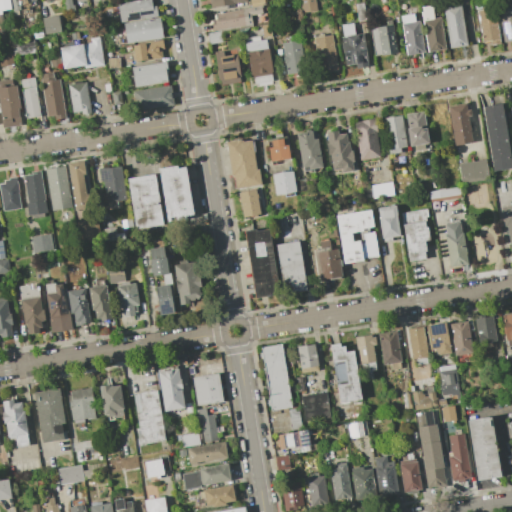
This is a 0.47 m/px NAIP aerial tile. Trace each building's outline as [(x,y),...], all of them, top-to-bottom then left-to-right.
[(0,0),(9,0),(11,9),(0,10),(0,0)] [(70,0),(71,6),(74,6),(75,11),(65,13),(62,0),(70,0)] [(155,0),(158,17),(120,23),(117,4),(142,0),(155,0)] [(314,0),(317,11),(301,13),(298,0),(314,0)] [(355,4),(363,3),(366,21),(358,22),(355,4)] [(442,7),(462,4),(468,41),(467,41),(467,45),(449,48),(442,7)] [(264,5),(265,13),(250,15),(252,26),(222,31),(214,32),(212,20),(216,19),(215,13),(251,7),(264,5)] [(427,51),(421,12),(423,12),(422,7),(431,5),(432,11),(437,10),(438,17),(440,17),(445,48),(427,51)] [(477,10),(494,7),(500,44),(490,45),(490,40),(482,42),(477,10)] [(498,10),(511,7),(511,40),(503,42),(498,10)] [(400,16),(414,14),(415,21),(420,20),(425,52),(406,55),(400,16)] [(58,15),(61,32),(45,34),(42,17),(58,15)] [(163,38),(127,44),(123,24),(160,18),(163,38)] [(369,66),(356,68),(355,63),(345,65),(340,37),(343,37),(341,25),(353,23),(355,35),(363,33),(369,66)] [(370,28),(393,24),(398,53),(382,55),(382,54),(374,56),(370,28)] [(214,32),(222,31),(224,42),(209,44),(207,33),(214,32)] [(78,32),(79,39),(70,40),(69,34),(78,32)] [(313,37),(332,34),(338,71),(329,72),(328,68),(318,69),(313,37)] [(82,44),(91,43),(90,38),(99,37),(103,65),(84,68),(84,65),(86,65),(82,44)] [(34,39),(36,52),(14,56),(11,43),(34,39)] [(162,39),(164,49),(161,49),(162,58),(147,61),(147,60),(135,62),(132,46),(144,44),(144,42),(162,39)] [(244,42),(266,39),(267,48),(268,48),(270,60),(271,60),(272,71),(271,71),(272,81),(272,83),(256,86),(256,84),(255,84),(254,78),(253,79),(252,74),(249,75),(244,42)] [(281,43),(300,40),(305,72),(303,72),(304,76),(297,77),(296,73),(287,74),(285,65),(284,65),(282,54),(283,54),(281,43)] [(86,65),(84,65),(63,68),(60,48),(82,44),(86,65)] [(14,64),(1,66),(0,61),(0,50),(11,49),(14,64)] [(214,52),(222,51),(223,56),(237,53),(238,62),(241,62),(242,67),(239,68),(240,77),(239,77),(240,82),(221,85),(220,80),(219,80),(214,52)] [(119,58),(121,65),(109,67),(107,59),(119,58)] [(167,81),(135,87),(132,67),(165,62),(167,73),(165,73),(167,81)] [(40,74),(53,72),(54,80),(59,79),(65,118),(55,119),(54,116),(46,117),(40,74)] [(34,77),(41,117),(26,119),(20,79),(34,77)] [(91,112),(81,114),(81,111),(72,112),(68,85),(74,84),(73,81),(81,80),(82,83),(86,82),(91,112)] [(0,105),(0,85),(16,83),(20,108),(18,108),(19,116),(20,116),(22,124),(3,127),(1,119),(2,119),(0,105)] [(170,85),(173,105),(136,111),(133,91),(170,85)] [(118,91),(121,103),(113,105),(110,92),(118,91)] [(448,106),(465,103),(466,110),(470,109),(471,115),(468,116),(472,143),(454,145),(448,106)] [(482,106),(502,103),(511,168),(492,171),(482,106)] [(406,129),(407,128),(405,114),(423,111),(428,142),(424,143),(425,149),(416,150),(415,145),(409,146),(406,129)] [(383,118),(401,115),(406,147),(400,148),(401,152),(389,154),(383,118)] [(354,122),(374,119),(374,121),(376,120),(378,132),(376,132),(380,158),(360,161),(354,122)] [(296,134),(311,131),(313,139),(318,139),(322,168),(309,170),(308,166),(301,167),(296,134)] [(326,133),(338,131),(338,134),(346,133),(347,142),(349,142),(350,151),(352,151),(354,162),(352,162),(353,171),(342,173),(341,169),(332,170),(330,155),(328,155),(326,144),(328,144),(326,133)] [(290,159),(282,160),(282,161),(275,163),(276,164),(272,165),(271,162),(270,162),(268,148),(267,140),(285,137),(286,145),(288,145),(290,159)] [(225,142),(240,139),(241,142),(251,140),(256,169),(259,169),(261,185),(236,189),(234,176),(231,177),(225,142)] [(485,159),(489,180),(461,184),(458,164),(485,159)] [(67,163),(83,161),(90,208),(75,211),(67,163)] [(45,168),(65,165),(71,208),(52,211),(45,168)] [(120,166),(126,199),(115,201),(116,206),(108,207),(107,202),(104,203),(103,193),(105,192),(103,182),(101,182),(99,168),(105,167),(105,168),(120,166)] [(159,168),(177,166),(177,168),(185,167),(193,220),(177,222),(176,216),(166,218),(159,168)] [(40,171),(45,200),(47,200),(49,212),(27,216),(25,203),(28,203),(24,175),(31,174),(31,172),(40,171)] [(272,175),(292,171),(296,192),(275,196),(272,175)] [(127,178),(155,174),(162,225),(135,229),(127,178)] [(22,208),(3,211),(0,194),(0,183),(4,183),(4,180),(8,179),(8,178),(17,177),(22,208)] [(392,182),(394,195),(373,199),(371,185),(392,182)] [(459,187),(460,197),(446,199),(444,189),(459,187)] [(238,192),(255,189),(260,214),(242,217),(238,192)] [(395,205),(399,235),(391,236),(392,241),(383,242),(383,238),(381,238),(376,208),(395,205)] [(511,256),(511,257),(506,226),(504,226),(501,207),(511,205),(511,256)] [(370,209),(373,226),(361,228),(362,231),(351,233),(352,242),(363,240),(362,233),(375,231),(379,258),(343,263),(335,215),(370,209)] [(400,213),(426,209),(428,216),(425,217),(426,221),(424,222),(425,227),(427,227),(429,240),(424,241),(427,259),(408,262),(400,213)] [(76,221),(97,218),(100,239),(79,242),(76,221)] [(468,264),(449,267),(444,235),(446,235),(444,224),(459,221),(461,233),(463,232),(468,264)] [(244,231),(256,229),(256,231),(269,229),(279,294),(254,298),(244,231)] [(40,235),(43,252),(33,253),(30,237),(40,235)] [(316,252),(316,248),(320,248),(319,242),(329,240),(330,246),(332,246),(333,249),(338,248),(342,276),(320,280),(316,252)] [(276,244),(298,241),(306,291),(283,295),(276,244)] [(168,274),(152,276),(149,260),(151,259),(149,248),(164,246),(168,274)] [(0,260),(7,259),(9,272),(0,273),(0,260)] [(173,265),(179,264),(179,261),(186,260),(187,263),(196,261),(198,275),(199,275),(201,287),(199,287),(200,295),(197,301),(189,302),(189,303),(179,305),(177,290),(176,290),(175,279),(173,265)] [(110,283),(107,265),(122,263),(124,281),(110,283)] [(116,286),(121,285),(121,283),(129,281),(129,284),(135,283),(138,305),(135,305),(137,315),(123,317),(122,307),(120,308),(116,286)] [(18,286),(38,283),(42,309),(43,309),(45,319),(42,320),(43,326),(39,327),(40,332),(28,334),(26,323),(24,324),(18,286)] [(56,293),(46,294),(44,284),(55,283),(56,285),(54,285),(56,293)] [(72,329),(51,332),(48,316),(49,316),(46,294),(56,293),(54,285),(56,285),(62,284),(66,311),(70,311),(72,329)] [(111,318),(100,320),(100,318),(95,319),(94,310),(91,311),(88,288),(106,285),(111,318)] [(169,285),(173,313),(159,315),(155,287),(169,285)] [(84,288),(89,323),(79,324),(79,321),(74,322),(73,313),(70,313),(67,291),(84,288)] [(0,299),(6,299),(9,314),(13,335),(0,337),(0,299)] [(511,310),(511,345),(508,346),(507,340),(506,341),(502,316),(511,314),(511,311),(511,310)] [(474,319),(475,319),(475,316),(481,315),(481,318),(492,316),(496,341),(478,344),(474,319)] [(449,324),(467,321),(472,353),(454,356),(449,324)] [(445,322),(450,353),(437,355),(436,351),(433,351),(433,349),(430,349),(426,325),(445,322)] [(407,329),(423,326),(428,356),(426,357),(427,363),(416,365),(415,359),(412,359),(407,329)] [(395,331),(401,362),(400,362),(401,369),(392,371),(391,364),(383,365),(378,334),(395,331)] [(371,335),(371,337),(374,337),(375,345),(373,345),(377,369),(371,370),(372,379),(361,381),(354,337),(371,335)] [(330,345),(351,341),(362,401),(340,405),(330,345)] [(296,346),(314,343),(318,366),(300,369),(296,346)] [(260,347),(281,344),(282,351),(260,355),(260,353),(261,352),(260,347)] [(282,351),(260,355),(261,359),(262,359),(263,363),(284,360),(282,351)] [(263,363),(284,360),(285,368),(263,371),(262,369),(264,368),(263,363)] [(453,364),(453,368),(455,368),(459,394),(451,396),(451,394),(442,396),(438,371),(439,371),(439,366),(453,364)] [(164,411),(158,371),(177,368),(179,379),(180,379),(182,388),(180,388),(184,408),(164,411)] [(285,368),(263,371),(263,375),(265,374),(266,379),(286,375),(285,368)] [(192,377),(218,373),(223,401),(197,405),(192,377)] [(266,379),(286,375),(288,383),(265,387),(264,384),(267,384),(266,379)] [(303,378),(305,387),(298,388),(296,379),(303,378)] [(288,383),(265,387),(265,390),(267,390),(268,395),(289,391),(288,383)] [(99,386),(109,385),(109,387),(120,385),(124,415),(108,418),(108,414),(103,415),(99,386)] [(411,392),(425,390),(425,387),(433,386),(434,392),(435,397),(436,397),(438,407),(414,411),(411,392)] [(92,387),(97,419),(87,420),(87,418),(84,419),(84,423),(73,425),(73,421),(71,421),(67,395),(70,394),(70,391),(75,390),(75,389),(81,388),(81,389),(92,387)] [(33,392),(60,388),(65,423),(62,423),(64,440),(42,443),(33,392)] [(165,441),(138,445),(137,438),(140,438),(136,412),(140,411),(139,401),(141,400),(140,393),(157,390),(165,441)] [(268,395),(289,391),(290,399),(268,403),(267,400),(269,400),(268,395)] [(301,395),(326,391),(330,418),(305,422),(301,395)] [(401,394),(409,392),(412,408),(404,410),(401,394)] [(438,399),(445,398),(445,399),(446,399),(446,403),(445,403),(446,405),(439,406),(438,399)] [(290,399),(268,403),(268,406),(270,406),(271,410),(292,407),(290,399)] [(30,445),(16,447),(15,439),(8,440),(5,424),(3,424),(1,413),(4,412),(2,401),(13,400),(13,403),(23,402),(30,445)] [(441,407),(453,405),(456,421),(443,422),(441,407)] [(296,407),(300,427),(290,429),(286,409),(296,407)] [(217,443),(204,445),(200,416),(213,414),(217,443)] [(427,490),(416,415),(424,414),(424,416),(428,415),(430,425),(436,424),(445,487),(427,490)] [(500,477),(476,480),(467,420),(490,417),(491,420),(488,420),(489,427),(492,427),(500,477)] [(347,424),(366,420),(368,436),(350,439),(347,424)] [(278,435),(297,432),(297,431),(306,429),(306,430),(311,430),(311,434),(314,434),(316,444),(281,450),(278,435)] [(198,433),(200,445),(183,448),(181,436),(198,433)] [(186,448),(204,445),(217,443),(225,442),(225,443),(227,443),(228,451),(226,452),(227,458),(204,462),(204,461),(196,462),(197,464),(190,465),(190,463),(188,463),(186,448)] [(466,449),(471,482),(452,485),(447,456),(451,455),(451,451),(466,449)] [(421,490),(418,491),(418,493),(410,494),(410,493),(405,494),(405,492),(403,493),(399,464),(399,461),(406,460),(405,452),(413,451),(414,459),(415,458),(415,461),(417,461),(421,490)] [(167,455),(170,470),(162,472),(160,460),(159,457),(167,455)] [(398,494),(379,497),(374,467),(375,467),(374,458),(386,456),(387,462),(393,461),(396,480),(398,480),(399,487),(396,487),(398,494)] [(162,472),(163,475),(159,475),(160,478),(154,479),(154,482),(150,483),(149,477),(147,477),(144,463),(160,460),(162,472)] [(329,468),(336,467),(336,464),(345,462),(351,499),(334,501),(329,468)] [(227,463),(230,480),(184,490),(181,474),(199,471),(199,469),(227,463)] [(81,465),(82,471),(83,479),(84,481),(60,485),(57,468),(81,465)] [(351,468),(363,466),(363,470),(372,469),(375,488),(365,490),(365,492),(354,494),(351,472),(352,472),(351,468)] [(82,471),(98,468),(99,477),(83,479),(82,471)] [(180,472),(181,479),(175,481),(173,473),(180,472)] [(306,478),(311,477),(311,474),(318,473),(318,476),(323,476),(328,504),(310,507),(306,478)] [(0,479),(8,478),(11,498),(0,499),(0,479)] [(231,484),(231,485),(234,485),(236,494),(233,494),(234,501),(225,503),(225,505),(212,507),(212,505),(206,506),(204,498),(200,498),(199,492),(203,492),(202,490),(231,484)] [(300,484),(302,505),(296,506),(296,509),(292,510),(292,511),(284,511),(282,490),(289,489),(289,486),(300,484)] [(165,496),(167,509),(165,509),(165,511),(145,511),(144,500),(165,496)] [(58,511),(45,511),(43,498),(54,497),(56,511),(58,511)] [(114,511),(113,500),(122,498),(123,503),(132,501),(133,511),(114,511)] [(110,502),(111,511),(89,511),(89,506),(110,502)] [(38,503),(39,511),(32,511),(31,504),(38,503)]
